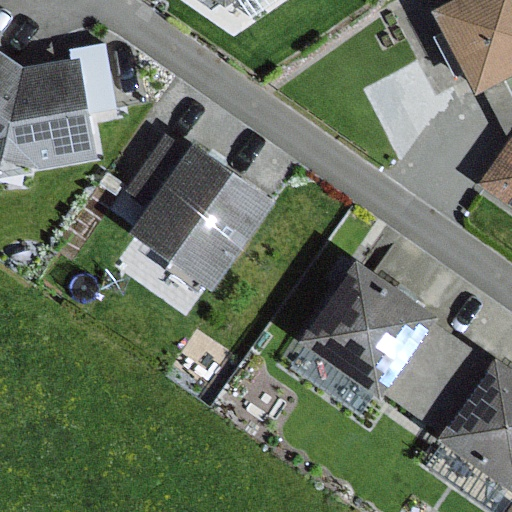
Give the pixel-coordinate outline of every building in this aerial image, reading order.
[(214,0),(227,8),(239,0),(214,0)] [(511,0),(453,0),(430,12),(475,97),(504,82),(511,77),(511,0)] [(71,60),(23,67),(0,51),(0,162),(41,172),(98,162),(88,106),(115,102),(106,45),(69,50),(71,60)] [(147,209),(129,234),(214,293),(277,203),(192,144),(187,151),(164,134),(123,192),(147,209)] [(511,138),(476,183),(490,193),(511,208),(511,138)] [(357,262),(299,344),(380,401),(384,396),(435,324),(438,319),(357,262)] [(384,396),(443,435),(492,365),(435,324),(384,396)] [(443,435),(438,442),(511,493),(511,371),(495,360),(492,365),(443,435)]
